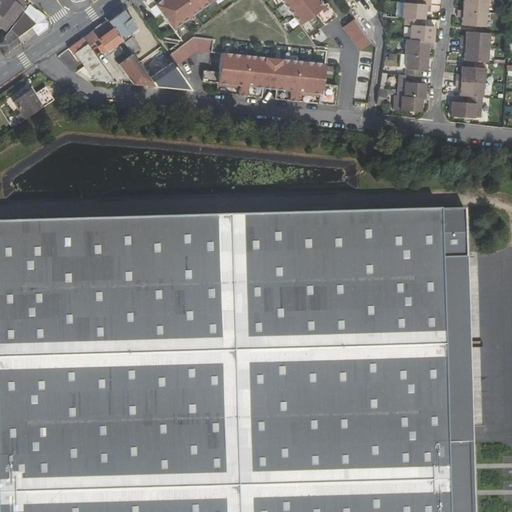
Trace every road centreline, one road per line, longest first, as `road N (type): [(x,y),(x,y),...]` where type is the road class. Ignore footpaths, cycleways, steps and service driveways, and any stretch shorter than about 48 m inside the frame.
road 1 (unknown): [(0,198),(499,192)]
road 2 (residential): [(36,51),(93,94),(343,119)]
road 3 (residential): [(434,128),(448,0)]
